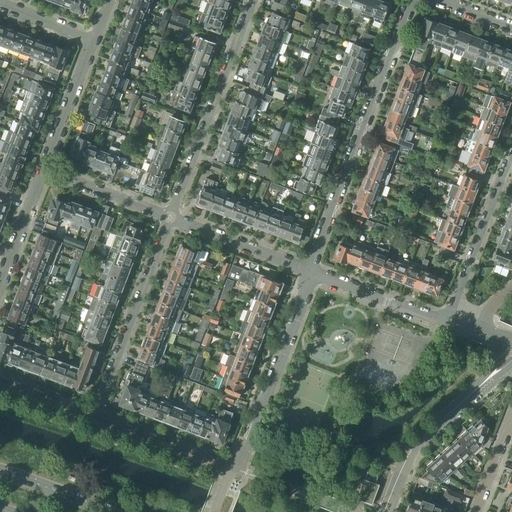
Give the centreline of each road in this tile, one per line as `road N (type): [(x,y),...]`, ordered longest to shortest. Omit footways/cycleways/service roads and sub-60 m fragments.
road 1 (residential): [(412,0),(312,274)]
road 2 (residential): [(255,0),(169,218)]
road 3 (residential): [(93,416),(169,218)]
road 4 (residential): [(312,274),(233,469)]
road 5 (residential): [(445,320),(511,147)]
road 6 (residential): [(169,218),(312,274)]
road 7 (residential): [(233,469),(93,416)]
road 8 (residential): [(312,274),(445,320)]
road 9 (residential): [(45,171),(94,40)]
road 10 (residential): [(169,218),(45,171)]
road 11 (unclassified): [(388,511),(408,453),(454,408)]
road 12 (residential): [(0,285),(45,171)]
